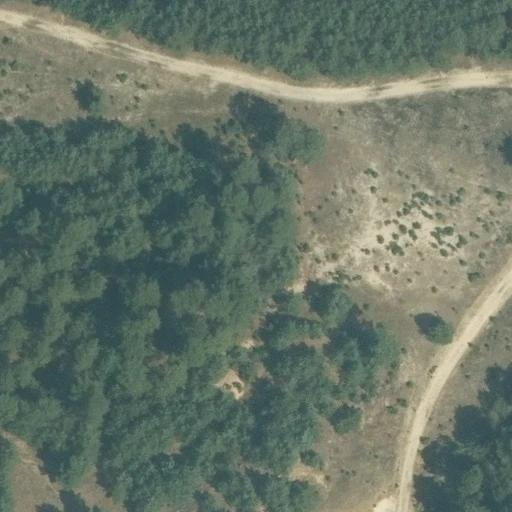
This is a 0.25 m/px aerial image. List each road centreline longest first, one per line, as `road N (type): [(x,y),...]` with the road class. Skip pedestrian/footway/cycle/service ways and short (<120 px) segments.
road 1 (track): [(0,14),(221,72),(329,89),(511,76)]
road 2 (track): [(511,278),(422,399),(404,511)]
